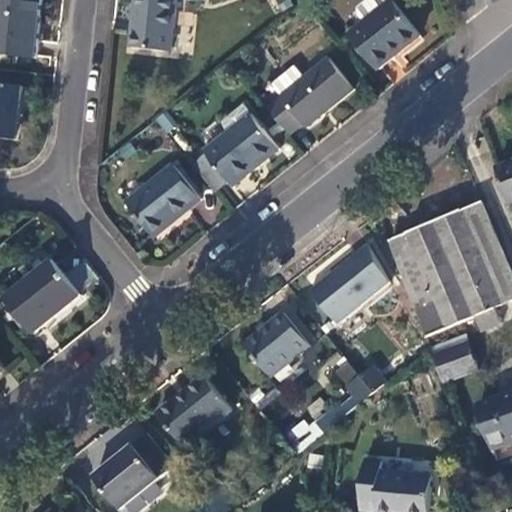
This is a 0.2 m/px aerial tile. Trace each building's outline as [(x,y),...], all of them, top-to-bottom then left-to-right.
[(39,2),(19,0),(0,0),(0,54),(32,59),(39,2)] [(190,0),(131,0),(126,50),(165,54),(173,0),(190,3),(190,0)] [(377,70),(418,36),(391,2),(389,3),(386,0),(366,0),(357,8),(356,14),(363,22),(349,35),(377,70)] [(304,128),(350,92),(326,61),(301,81),(289,67),(269,84),(270,89),(273,94),(262,103),(288,135),(301,126),(304,128)] [(19,90),(0,87),(0,140),(13,141),(19,90)] [(171,132),(161,117),(153,123),(164,137),(171,132)] [(263,162),(276,151),(248,117),(202,154),(204,157),(226,185),(229,189),(263,162)] [(204,157),(189,167),(212,196),(226,185),(204,157)] [(509,201),(511,200),(511,161),(498,167),(509,201)] [(152,239),(197,202),(171,170),(126,207),(152,239)] [(511,279),(480,204),(389,243),(422,335),(471,316),(477,331),(497,323),(491,308),(500,304),(511,298),(511,279)] [(336,325),(387,281),(375,262),(365,245),(308,290),(336,325)] [(81,259),(64,273),(82,293),(99,279),(81,259)] [(31,336),(79,299),(50,264),(3,301),(31,336)] [(307,346),(280,313),(243,344),(269,377),(307,346)] [(465,340),(428,352),(439,381),(476,367),(465,340)] [(373,368),(359,378),(371,393),(384,383),(373,368)] [(184,446),(229,410),(203,376),(188,387),(191,389),(176,401),(173,398),(157,412),(184,446)] [(359,378),(347,388),(359,403),(371,393),(359,378)] [(488,446),(511,436),(511,382),(509,383),(511,391),(511,392),(474,406),(488,446)] [(319,420),(331,407),(320,396),(307,410),(319,420)] [(310,416),(288,434),(301,450),(323,433),(310,416)] [(118,510),(158,478),(131,446),(93,477),(118,510)] [(373,511),(376,511),(425,511),(428,476),(379,471),(380,462),(363,460),(358,508),(373,510),(373,511)] [(216,492),(204,503),(211,511),(222,511),(228,508),(216,492)]
